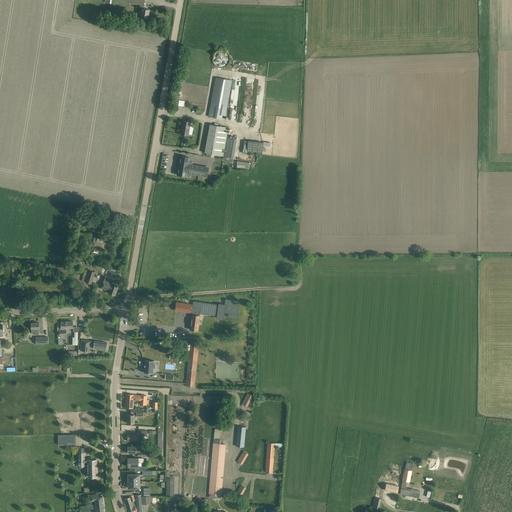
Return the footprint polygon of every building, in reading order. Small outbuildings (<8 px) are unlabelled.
[(141,17),(143,18),(148,19),(149,10),(143,9),(144,0),(114,0),(114,1),(140,5),(139,10),(142,11),(141,17)] [(214,54),(213,57),(213,59),(213,62),(214,64),(216,66),(218,67),(221,68),(223,67),(225,66),(227,65),(229,63),(230,60),(229,58),(229,55),(227,53),(225,52),(223,51),(220,51),(218,51),(216,53),(214,54)] [(216,77),(208,117),(225,120),(232,80),(216,77)] [(188,136),(188,135),(191,135),(192,131),(189,130),(191,122),(183,121),(180,134),(188,136)] [(210,124),(205,153),(213,154),(213,157),(216,158),(216,155),(223,156),(224,149),(227,137),(228,128),(210,124)] [(262,155),(263,146),(270,147),(270,143),(263,142),(263,143),(248,141),(247,153),(262,155)] [(190,158),(181,156),(179,164),(178,164),(178,167),(179,167),(177,175),(187,177),(187,174),(207,177),(208,168),(188,164),(190,158)] [(236,167),(248,169),(250,162),(237,160),(236,167)] [(86,282),(91,284),(95,272),(89,271),(88,275),(84,274),(82,280),(86,282)] [(113,279),(105,276),(101,289),(109,291),(108,293),(115,295),(119,285),(112,283),(113,279)] [(201,306),(176,303),(175,310),(190,312),(191,312),(192,314),(192,315),(190,330),(197,331),(201,306)] [(61,328),(57,328),(58,339),(67,338),(66,328),(73,328),(73,321),(61,322),(61,328)] [(31,333),(35,333),(35,335),(39,335),(39,329),(39,328),(39,323),(31,323),(31,333)] [(82,340),(81,345),(80,350),(89,351),(90,345),(94,345),(93,349),(106,351),(107,343),(94,341),(94,342),(82,340)] [(194,382),(199,341),(191,340),(186,381),(186,384),(186,386),(194,387),(194,382)] [(148,360),(144,360),(144,372),(148,372),(148,373),(149,373),(149,372),(153,373),(153,368),(155,368),(155,364),(153,364),(153,360),(150,360),(150,359),(148,359),(148,360)] [(247,407),(252,396),(248,393),(242,404),(247,407)] [(140,400),(140,404),(146,405),(147,396),(126,395),(125,407),(133,408),(134,400),(140,400)] [(143,416),(143,412),(143,409),(131,409),(131,415),(127,415),(127,423),(134,423),(134,416),(143,416)] [(246,427),(238,426),(236,446),(244,447),(246,427)] [(138,435),(128,434),(128,437),(126,437),(126,440),(127,440),(127,441),(138,442),(138,443),(142,443),(143,436),(147,437),(147,431),(140,431),(140,435),(138,435)] [(209,494),(221,495),(225,445),(221,444),(221,439),(214,438),(209,494)] [(265,472),(266,473),(273,473),(275,443),(267,442),(265,472)] [(77,453),(73,453),(73,462),(78,462),(79,468),(85,468),(85,464),(87,463),(87,465),(87,477),(97,477),(97,468),(96,459),(93,459),(93,457),(87,457),(87,459),(85,459),(85,450),(77,450),(77,453)] [(237,461),(243,465),(249,454),(243,451),(237,461)] [(138,458),(128,458),(128,467),(130,467),(130,471),(147,471),(147,466),(141,467),(141,466),(138,466),(138,462),(143,462),(143,458),(138,458)] [(413,480),(414,473),(407,471),(406,479),(403,479),(402,486),(405,486),(404,488),(412,490),(413,487),(416,487),(418,481),(413,480)] [(398,486),(387,483),(385,490),(397,493),(398,486)] [(247,488),(241,485),(235,495),(240,498),(247,488)] [(95,501),(95,505),(103,504),(103,497),(98,497),(97,497),(96,494),(89,495),(90,501),(95,501)] [(128,511),(137,511),(134,501),(135,500),(133,495),(130,496),(130,498),(125,499),(128,511)] [(150,496),(141,496),(141,498),(142,504),(150,504),(150,502),(150,496)]
